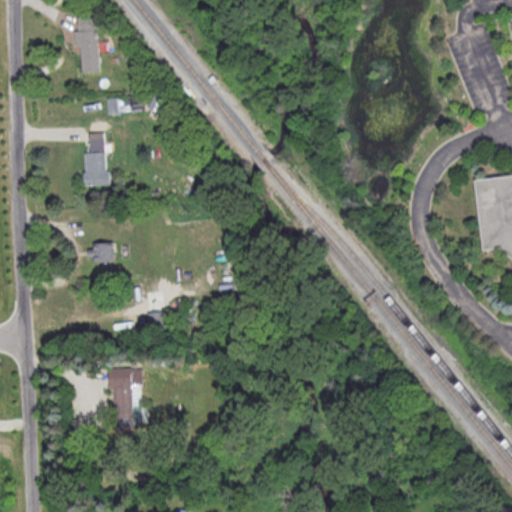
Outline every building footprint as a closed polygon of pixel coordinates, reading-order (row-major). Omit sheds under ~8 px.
[(82,71),(99,71),(97,14),(76,15),(77,45),(81,44),(82,71)] [(125,111),(124,97),(107,97),(108,112),(125,111)] [(111,183),(110,170),(106,170),(105,131),(90,132),(91,152),(85,152),(85,184),(111,183)] [(511,253),(502,246),(486,248),(477,178),(511,173),(511,253)] [(114,242),(96,243),(96,248),(89,248),(89,259),(114,258),(114,242)]
